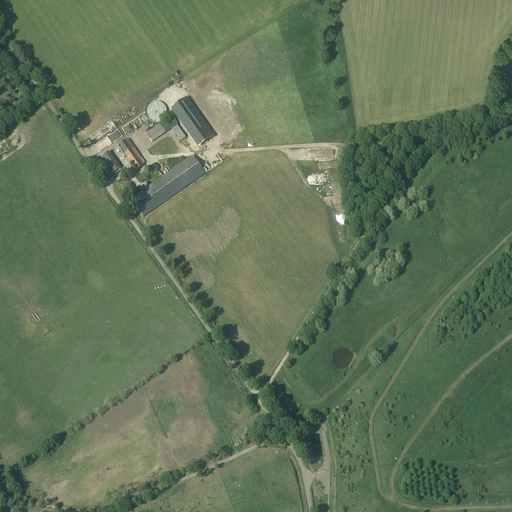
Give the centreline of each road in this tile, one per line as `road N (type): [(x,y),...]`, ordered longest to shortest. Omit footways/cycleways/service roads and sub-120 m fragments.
road 1 (unclassified): [(257,398),(428,142),(511,112)]
road 2 (track): [(397,503),(377,477),(375,407),(437,305),(511,232)]
road 3 (unclassified): [(257,398),(102,179)]
road 4 (track): [(511,337),(468,370),(413,437),(395,470),(397,503)]
road 5 (track): [(102,179),(0,34)]
road 6 (unclassified): [(310,511),(297,456),(257,398)]
